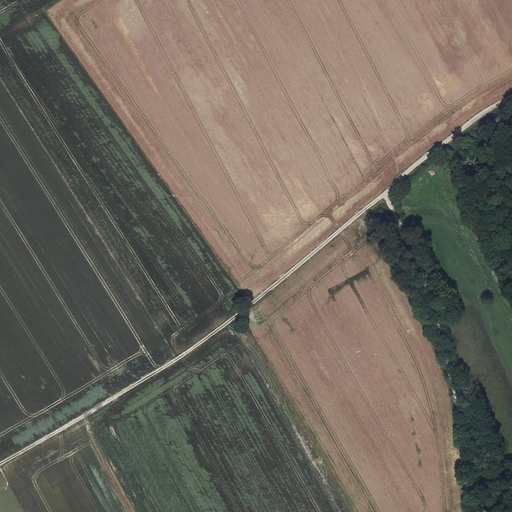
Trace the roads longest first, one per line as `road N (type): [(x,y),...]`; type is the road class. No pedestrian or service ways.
road 1 (track): [(0,458),(193,347),(396,185)]
road 2 (track): [(465,511),(441,342),(385,193)]
road 3 (unclassified): [(396,185),(511,101)]
